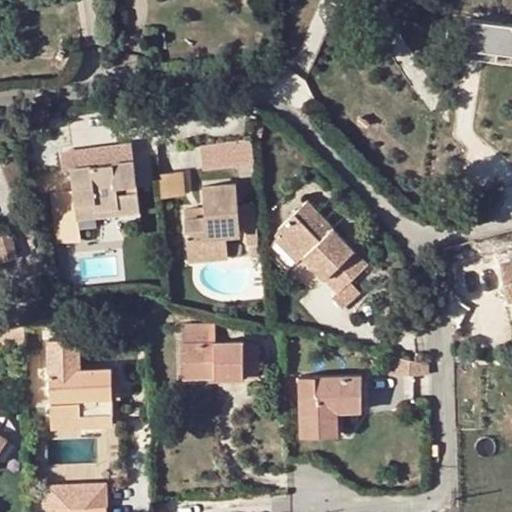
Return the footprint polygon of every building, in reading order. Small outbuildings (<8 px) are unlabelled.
[(511,0),(501,0),(504,16),(511,14),(511,0)] [(498,57),(498,50),(511,51),(511,20),(469,19),(467,55),(498,57)] [(255,113),(250,137),(259,138),(260,135),(262,125),(262,118),(257,114),(255,113)] [(242,139),(236,140),(238,164),(244,163),(242,139)] [(236,140),(198,144),(201,168),(238,164),(236,140)] [(69,151),(71,167),(133,159),(132,144),(69,151)] [(133,159),(71,167),(73,190),(50,193),(56,240),(79,238),(77,219),(74,203),(93,201),(94,210),(115,208),(117,214),(139,211),(133,159)] [(203,215),(182,218),(187,260),(210,258),(208,237),(223,235),(238,233),(233,184),(201,189),(202,207),(203,215)] [(74,203),(77,219),(117,214),(115,208),(94,210),(93,201),(74,203)] [(276,234),(279,237),(283,233),(303,254),(338,292),(349,281),(366,265),(306,202),(278,229),(280,230),(276,234)] [(181,209),(182,218),(203,215),(202,207),(181,209)] [(257,226),(245,227),(247,245),(248,244),(249,257),(259,255),(257,226)] [(11,232),(0,234),(0,260),(18,256),(11,232)] [(283,233),(279,237),(277,240),(296,260),(303,254),(283,233)] [(208,237),(210,258),(225,257),(223,235),(208,237)] [(511,262),(500,265),(508,302),(511,301),(511,262)] [(360,291),(349,281),(338,292),(332,298),(342,308),(360,291)] [(184,342),(184,368),(214,368),(215,377),(259,376),(259,346),(243,346),(243,341),(216,342),(216,323),(184,323),(184,342)] [(21,329),(0,332),(0,342),(6,350),(21,329)] [(45,332),(50,436),(81,435),(81,428),(80,418),(113,417),(111,369),(111,359),(75,361),(74,331),(45,332)] [(388,354),(389,375),(427,375),(427,363),(388,354)] [(214,368),(184,368),(184,377),(215,377),(214,368)] [(337,434),(337,411),(337,399),(362,398),(361,375),(316,376),(316,393),(302,394),(303,435),(337,434)] [(337,399),(337,411),(362,409),(362,398),(337,399)] [(113,417),(80,418),(81,428),(114,427),(113,417)] [(49,492),(49,511),(106,511),(106,490),(49,492)]
